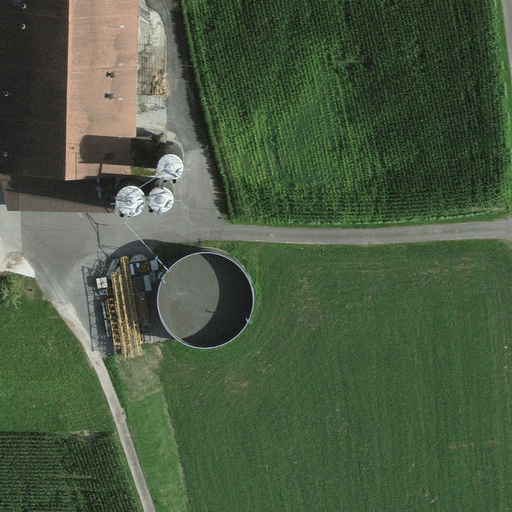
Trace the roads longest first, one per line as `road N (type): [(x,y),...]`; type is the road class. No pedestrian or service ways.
road 1 (track): [(0,228),(511,232)]
road 2 (track): [(27,229),(104,384),(149,511)]
